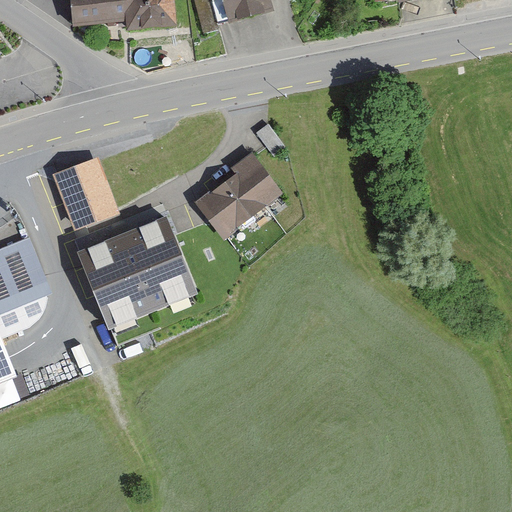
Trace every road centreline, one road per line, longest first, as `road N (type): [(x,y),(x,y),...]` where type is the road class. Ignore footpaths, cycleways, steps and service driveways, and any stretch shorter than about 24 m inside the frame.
road 1 (primary): [(511,30),(104,111)]
road 2 (track): [(55,314),(83,329),(152,469),(152,511)]
road 3 (unclassified): [(104,111),(93,77),(0,7)]
